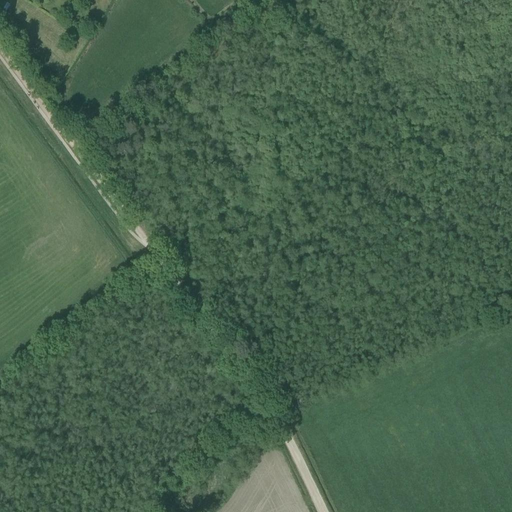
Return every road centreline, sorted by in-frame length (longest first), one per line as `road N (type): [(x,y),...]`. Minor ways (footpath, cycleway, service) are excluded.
road 1 (track): [(140,237),(0,47)]
road 2 (track): [(140,237),(280,427)]
